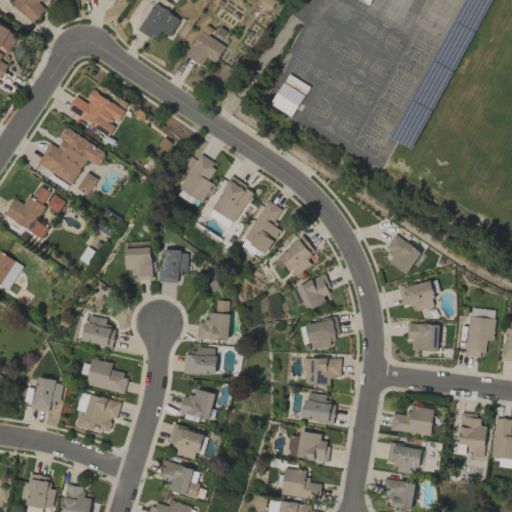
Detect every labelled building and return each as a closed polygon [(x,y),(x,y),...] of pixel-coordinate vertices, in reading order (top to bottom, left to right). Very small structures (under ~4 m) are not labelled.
[(38,1),(38,0),(12,0),(10,2),(30,23),(45,9),(38,1)] [(179,17),(153,3),(138,30),(153,39),(158,30),(169,36),(179,17)] [(215,62),(224,44),(198,31),(185,56),(201,64),(205,57),(215,62)] [(304,94),(282,82),(269,104),(291,116),(304,94)] [(124,109),(91,90),(84,101),(74,95),(66,110),(108,134),(115,123),(116,124),(124,109)] [(36,163),(70,184),(86,159),(97,166),(106,152),(66,128),(55,146),(49,142),(36,163)] [(178,189),(201,202),(211,183),(207,180),(216,163),(197,153),(178,189)] [(76,189),(87,195),(96,178),(85,172),(76,189)] [(210,208),(232,222),(253,191),(230,176),(210,208)] [(34,219),(51,192),(38,184),(24,205),(14,198),(3,214),(40,238),(46,227),(34,219)] [(46,205),(57,212),(64,201),(53,193),(46,205)] [(282,209),(266,200),(242,239),(265,254),(279,230),(272,225),(282,209)] [(420,252),(393,234),(384,248),(389,251),(383,259),(405,274),(420,252)] [(294,277),(310,263),(306,258),(315,251),(300,235),(276,257),(294,277)] [(130,269),(130,278),(151,278),(150,247),(123,248),(124,269),(130,269)] [(187,271),(188,251),(160,250),(159,281),(178,282),(178,271),(187,271)] [(322,296),(330,292),(323,274),(295,285),(305,310),(325,302),(322,296)] [(412,303),(414,311),(434,306),(427,280),(397,288),(402,306),(412,303)] [(216,312),(228,312),(228,300),(216,300),(216,312)] [(196,338),(228,340),(229,313),(209,312),(208,320),(197,320),(196,338)] [(81,343),(112,346),(114,327),(105,325),(106,318),(84,315),(81,343)] [(464,354),(484,356),(485,340),(492,340),(493,318),(467,316),(464,354)] [(304,323),(309,349),(330,346),(328,338),(339,336),(336,317),(304,323)] [(437,351),(438,324),(407,323),(406,340),(411,340),(410,350),(437,351)] [(511,329),(504,329),(501,360),(511,361),(511,329)] [(184,354),(183,372),(214,373),(215,347),(197,347),(196,354),(184,354)] [(339,357),(303,358),(303,384),(328,384),(328,376),(340,376),(339,357)] [(84,384),(123,393),(127,374),(110,371),(112,363),(90,358),(84,384)] [(31,409),(50,411),(51,401),(59,402),(62,381),(35,378),(31,409)] [(331,423),(335,403),(324,401),(325,394),(305,391),(301,418),(331,423)] [(120,401),(83,392),(75,425),(92,430),(93,426),(108,430),(111,418),(116,419),(120,401)] [(433,409),(410,405),(409,414),(391,412),(389,429),(428,435),(433,409)] [(457,444),(466,444),(466,456),(482,456),(484,425),(479,425),(480,414),(459,413),(457,444)] [(490,456),(511,457),(511,436),(510,437),(511,419),(493,418),(490,456)] [(203,432),(172,424),(167,443),(177,446),(175,454),(195,459),(203,432)] [(320,434),(299,430),(298,436),(289,434),(285,455),(327,462),(330,443),(319,442),(320,434)] [(395,471),(418,474),(422,448),(388,443),(386,461),(396,463),(395,471)] [(160,489),(195,496),(200,469),(165,462),(160,489)] [(279,494),(318,499),(321,483),(305,481),(307,471),(282,467),(279,494)] [(50,477),(30,473),(23,503),(51,509),(55,489),(47,487),(50,477)] [(413,481),(382,479),(381,496),(390,497),(390,507),(411,508),(413,481)] [(87,511),(90,498),(81,496),(83,487),(67,484),(60,511),(87,511)] [(150,502),(147,511),(189,511),(191,505),(170,500),(168,507),(150,502)]
